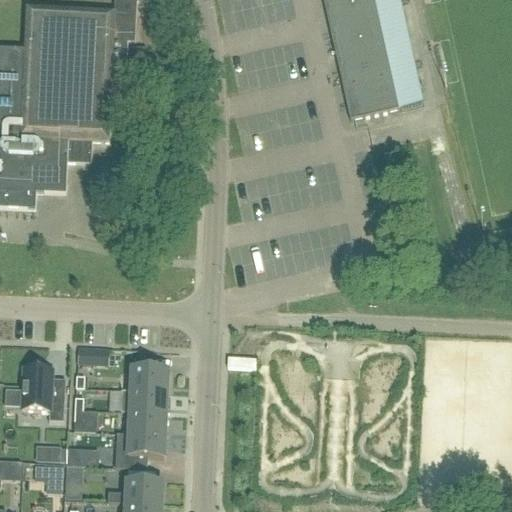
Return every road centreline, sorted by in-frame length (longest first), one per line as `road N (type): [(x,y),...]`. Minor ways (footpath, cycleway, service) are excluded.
road 1 (unclassified): [(207,320),(212,53),(198,0)]
road 2 (residential): [(0,309),(207,320)]
road 3 (unclassified): [(205,511),(207,320)]
